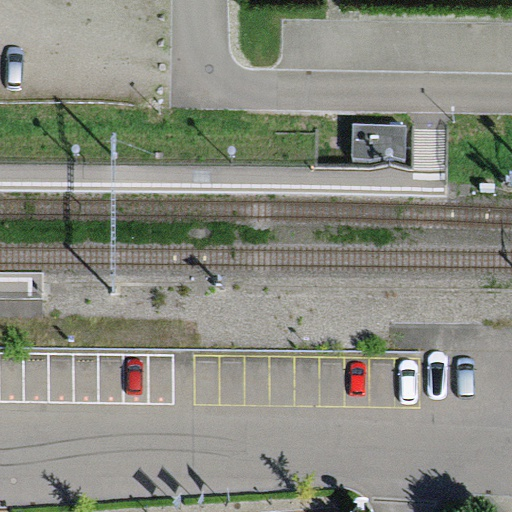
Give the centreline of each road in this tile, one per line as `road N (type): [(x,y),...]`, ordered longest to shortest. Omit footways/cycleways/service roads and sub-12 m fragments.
road 1 (residential): [(511,462),(208,452),(0,464)]
road 2 (residential): [(511,93),(232,90),(198,64),(195,0)]
